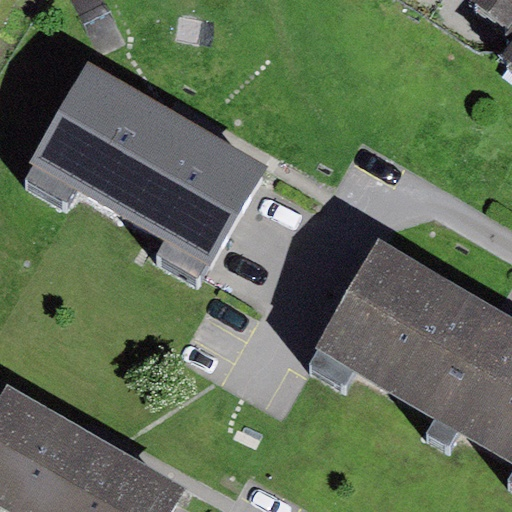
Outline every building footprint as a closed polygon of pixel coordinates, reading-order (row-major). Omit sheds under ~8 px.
[(511,0),(472,0),(464,11),(511,48),(511,0)] [(511,49),(503,60),(511,66),(511,49)] [(178,121),(88,69),(30,169),(208,271),(266,172),(178,121)] [(511,324),(506,321),(377,248),(317,354),(511,465),(511,324)] [(99,442),(10,391),(0,408),(0,511),(173,511),(185,492),(99,442)]
